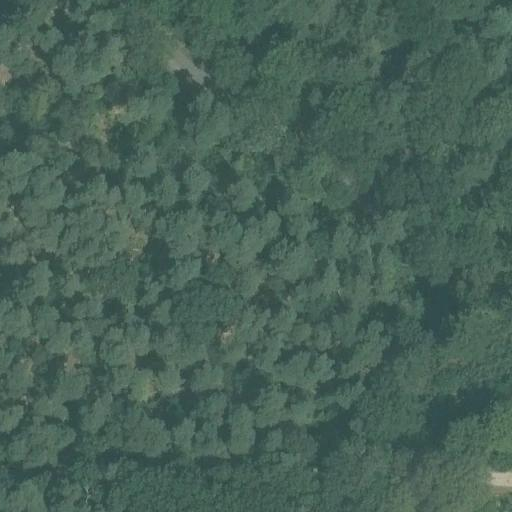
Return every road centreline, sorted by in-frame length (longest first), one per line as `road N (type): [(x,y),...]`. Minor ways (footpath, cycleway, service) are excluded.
road 1 (track): [(0,486),(511,480)]
road 2 (unclassified): [(120,0),(226,99),(511,307)]
